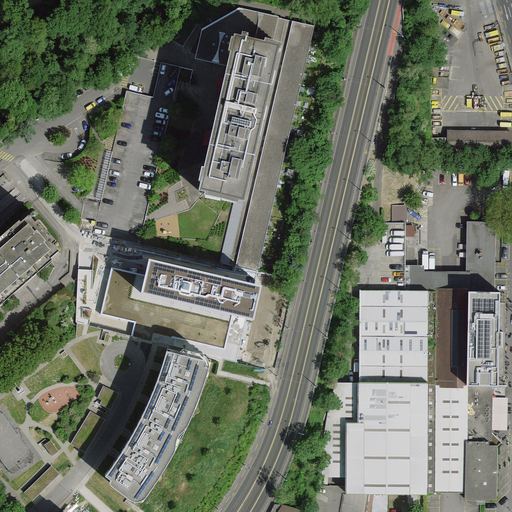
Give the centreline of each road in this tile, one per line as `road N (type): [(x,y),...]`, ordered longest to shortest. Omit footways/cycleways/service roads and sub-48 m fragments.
road 1 (secondary): [(376,0),(289,371),(265,450),(231,511)]
road 2 (secondary): [(257,511),(298,409),(394,0)]
road 3 (residential): [(143,61),(0,158)]
